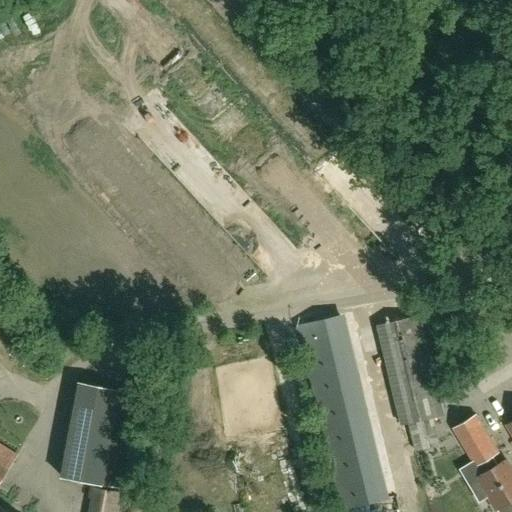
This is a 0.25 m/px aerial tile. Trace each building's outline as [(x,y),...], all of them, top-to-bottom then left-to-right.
[(429,244),(363,168),(360,170),(281,79),(264,93),(409,262),(429,244)] [(199,95),(222,105),(228,90),(206,80),(199,95)] [(340,511),(398,511),(351,311),(296,324),(340,511)] [(418,315),(376,325),(400,424),(408,422),(415,450),(439,445),(432,417),(442,414),(418,315)] [(61,475),(120,487),(139,393),(80,381),(61,475)] [(488,498),(494,509),(511,497),(511,471),(504,458),(495,464),(490,455),(496,451),(474,413),(451,426),(479,473),(466,481),(479,504),(488,498)] [(0,480),(17,454),(0,443),(0,480)] [(118,511),(122,492),(89,486),(87,498),(90,498),(87,511),(118,511)] [(0,511),(13,511),(0,503),(0,511)]
